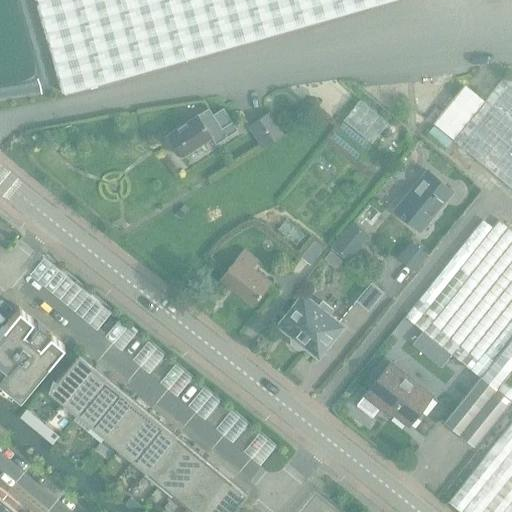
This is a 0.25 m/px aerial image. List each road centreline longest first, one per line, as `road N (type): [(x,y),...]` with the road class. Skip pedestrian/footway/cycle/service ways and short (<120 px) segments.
road 1 (unclassified): [(0,123),(99,100),(511,51)]
road 2 (tertiary): [(323,435),(46,220)]
road 3 (residential): [(9,274),(274,494)]
road 4 (tertiary): [(418,511),(323,435)]
